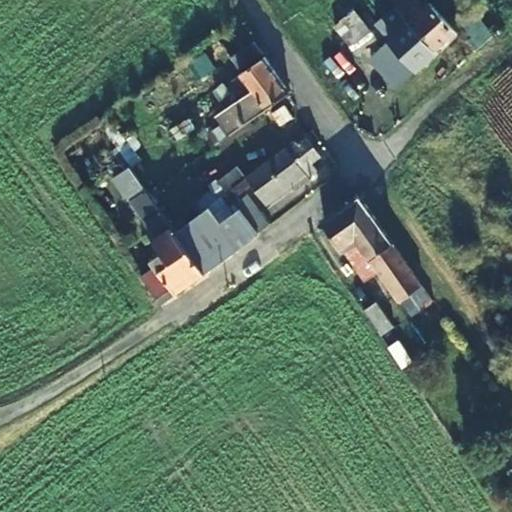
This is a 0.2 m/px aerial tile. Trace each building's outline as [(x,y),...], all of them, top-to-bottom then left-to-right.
[(400,11),(390,0),(385,0),(380,5),(392,17),(377,31),(413,71),(436,50),(400,11)] [(401,0),(390,0),(400,11),(436,50),(455,32),(425,0),(411,0),(406,5),(401,0)] [(363,4),(357,9),(368,21),(373,16),(363,4)] [(357,9),(335,30),(354,53),(377,31),(368,21),(357,9)] [(493,32),(483,21),(460,40),(469,50),(493,32)] [(292,95),(265,57),(239,75),(252,95),(215,120),(220,128),(207,139),(214,148),(292,95)] [(291,135),(240,179),(246,185),(261,202),(289,180),(292,181),(312,164),(308,156),(315,151),(300,134),(294,139),(291,135)] [(160,165),(138,180),(147,193),(156,187),(169,178),(160,165)] [(138,180),(129,166),(113,177),(127,195),(133,189),(137,194),(132,198),(159,236),(152,240),(160,251),(151,258),(157,264),(141,277),(160,306),(203,273),(174,232),(147,193),(138,180)] [(240,179),(227,189),(233,195),(246,185),(240,179)] [(193,202),(200,210),(215,198),(221,194),(224,191),(216,180),(192,199),(193,202)] [(224,191),(221,194),(235,209),(241,204),(233,195),(227,189),(224,191)] [(221,194),(215,198),(221,205),(229,214),(235,209),(221,194)] [(424,283),(362,195),(325,223),(341,246),(354,237),(367,257),(399,301),(409,295),(424,283)] [(200,210),(199,211),(205,218),(209,214),(221,205),(215,198),(200,210)] [(241,204),(235,209),(254,232),(264,224),(244,201),(241,204)] [(193,202),(175,215),(182,226),(199,211),(200,210),(193,202)] [(205,218),(199,211),(182,226),(179,228),(174,232),(203,273),(211,266),(254,232),(235,209),(229,214),(216,224),(209,214),(205,218)] [(354,237),(341,246),(355,266),(367,257),(354,237)] [(436,299),(424,283),(409,295),(420,310),(436,299)] [(511,425),(511,407),(436,299),(420,310),(406,320),(491,440),(511,425)] [(378,300),(362,311),(381,338),(397,327),(378,300)] [(400,344),(390,351),(423,399),(433,391),(400,344)]
